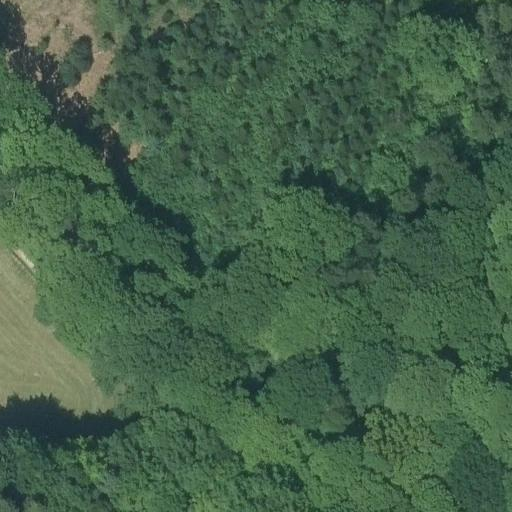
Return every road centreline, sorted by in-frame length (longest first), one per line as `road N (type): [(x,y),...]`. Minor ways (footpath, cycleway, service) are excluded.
road 1 (track): [(486,142),(456,191),(268,339),(192,449)]
road 2 (track): [(490,0),(475,28),(470,77),(486,142)]
